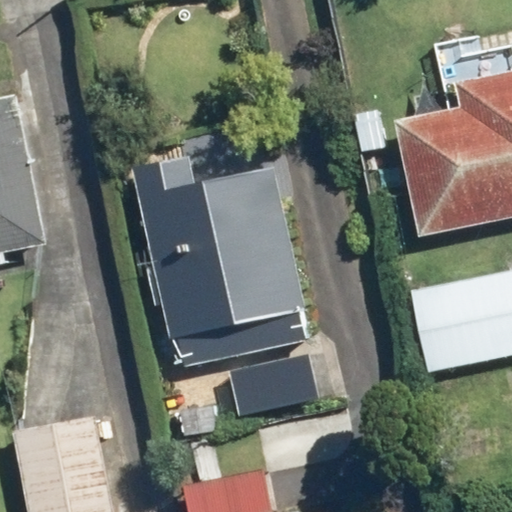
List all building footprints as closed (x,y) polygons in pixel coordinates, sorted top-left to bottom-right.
[(411,115),(435,232),(511,217),(511,68),(471,76),(476,102),(411,115)] [(0,252),(64,241),(35,88),(0,94),(0,252)] [(149,154),(151,162),(170,254),(158,256),(166,294),(180,292),(195,363),(239,354),(252,418),(338,400),(289,162),(240,172),(233,137),(149,154)] [(511,270),(425,287),(441,369),(511,354),(511,270)] [(26,427),(42,511),(127,511),(109,412),(26,427)] [(206,511),(331,511),(330,508),(311,511),(285,511),(277,466),(200,480),(206,511)]
